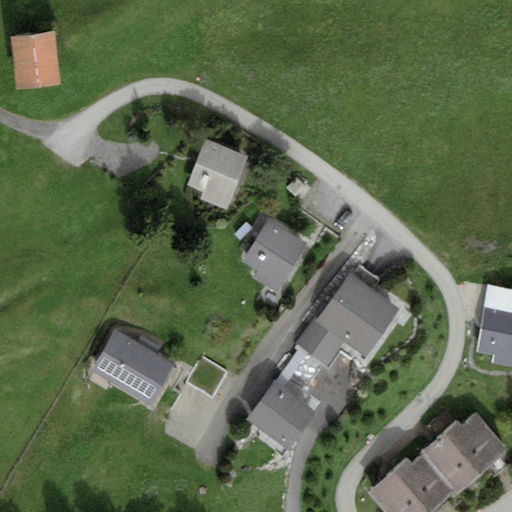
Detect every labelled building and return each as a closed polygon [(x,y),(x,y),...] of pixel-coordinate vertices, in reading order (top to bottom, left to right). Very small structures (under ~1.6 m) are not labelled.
[(60,86),(54,32),(11,37),(17,91),(60,86)] [(247,156),(206,140),(187,185),(204,191),(201,200),(226,210),(247,156)] [(276,291),(306,244),(269,220),(242,263),(257,273),(254,277),(276,291)] [(313,318),(294,343),(327,367),(344,343),(364,358),(399,309),(350,273),(316,320),(313,318)] [(484,310),(511,314),(511,288),(488,285),(484,310)] [(511,367),(511,314),(484,310),(477,352),(493,355),(492,364),(511,367)] [(137,344),(114,330),(90,370),(149,406),(173,366),(156,355),(160,348),(141,336),(137,344)] [(212,397),(226,372),(201,358),(186,383),(212,397)] [(280,374),(246,421),(287,452),(317,412),(306,404),(311,397),(280,374)] [(461,426),(457,422),(411,463),(406,457),(365,494),(381,511),(430,511),(449,496),(453,500),(509,450),(476,413),(461,426)]
